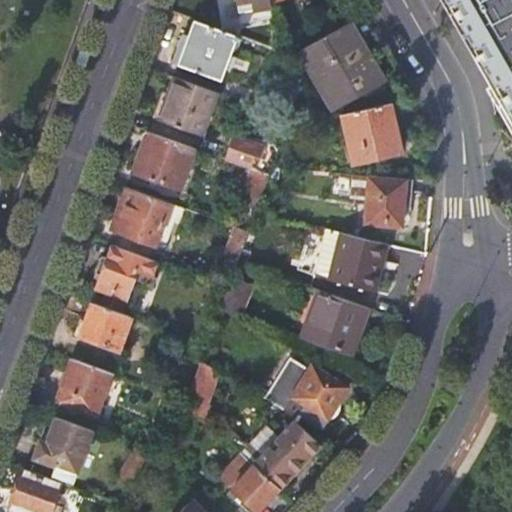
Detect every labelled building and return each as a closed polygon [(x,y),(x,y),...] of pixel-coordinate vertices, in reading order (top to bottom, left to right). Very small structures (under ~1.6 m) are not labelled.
[(237,0),(239,11),(271,6),(271,5),(270,0),(237,0)] [(511,0),(445,0),(485,70),(511,116),(511,0)] [(239,41),(241,37),(193,20),(188,34),(183,33),(172,61),(177,63),(177,64),(221,80),(236,40),(239,41)] [(317,68),(339,105),(382,80),(350,25),(301,54),(312,71),(317,68)] [(333,108),(339,105),(317,68),(312,71),(333,108)] [(202,136),(218,93),(175,77),(158,121),(202,136)] [(401,152),(389,103),(341,115),(353,164),(401,152)] [(195,148),(147,131),(132,171),(143,175),(141,181),(160,187),(161,182),(181,189),(195,148)] [(269,175),(272,168),(277,155),(265,150),(266,146),(240,137),(231,161),(233,162),(251,169),(269,175)] [(228,177),(246,183),(251,169),(233,162),(228,177)] [(239,203),(256,210),(269,175),(251,169),(246,183),(239,203)] [(411,209),(414,180),(371,176),(365,223),(402,228),(403,208),(411,209)] [(171,203),(126,187),(111,229),(120,232),(115,246),(148,259),(154,244),(155,245),(171,203)] [(225,256),(238,262),(249,231),(235,226),(225,256)] [(329,278),(340,233),(325,230),(314,272),(329,278)] [(383,263),(387,245),(340,233),(329,278),(328,281),(371,293),(379,263),(383,263)] [(115,246),(112,245),(107,258),(101,256),(95,273),(100,275),(94,291),(97,292),(98,289),(106,291),(101,305),(110,308),(114,294),(125,298),(136,270),(151,275),(157,261),(148,259),(115,246)] [(375,294),(383,263),(379,263),(371,293),(375,294)] [(220,311),(240,320),(246,302),(241,299),(247,283),(238,280),(240,273),(234,271),(220,311)] [(241,299),(246,302),(252,285),(247,283),(241,299)] [(352,355),(368,309),(319,291),(312,310),(315,311),(305,338),(352,355)] [(114,294),(110,308),(120,312),(125,298),(114,294)] [(101,305),(93,302),(81,335),(118,349),(130,316),(120,312),(110,308),(101,305)] [(112,373),(73,359),(58,401),(97,415),(112,373)] [(294,420),(297,423),(302,415),(322,428),(347,389),(313,367),(311,369),(292,359),(266,400),(283,410),(294,420)] [(187,400),(182,408),(203,422),(210,405),(207,404),(218,372),(201,362),(187,400)] [(74,483),(93,430),(56,416),(47,443),(40,441),(34,457),(56,465),(53,475),(74,483)] [(254,465),(278,488),(319,444),(297,423),(294,420),(275,442),(254,464),(254,465)] [(244,453),(254,464),(275,442),(264,432),(244,453)] [(256,511),(278,488),(254,465),(242,453),(219,477),(232,489),(228,493),(234,499),(239,495),(256,511)] [(17,511),(49,511),(60,482),(24,469),(10,509),(17,511)] [(203,511),(192,501),(181,511),(203,511)]
